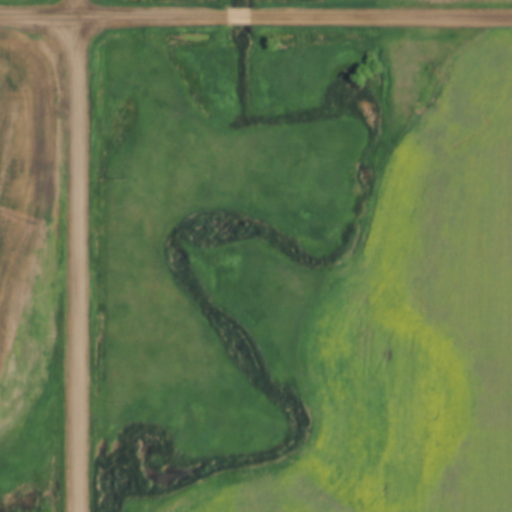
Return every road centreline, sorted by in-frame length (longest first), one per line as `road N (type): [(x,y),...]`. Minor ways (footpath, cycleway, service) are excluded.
road 1 (residential): [(76,0),(80,511)]
road 2 (residential): [(0,19),(511,20)]
